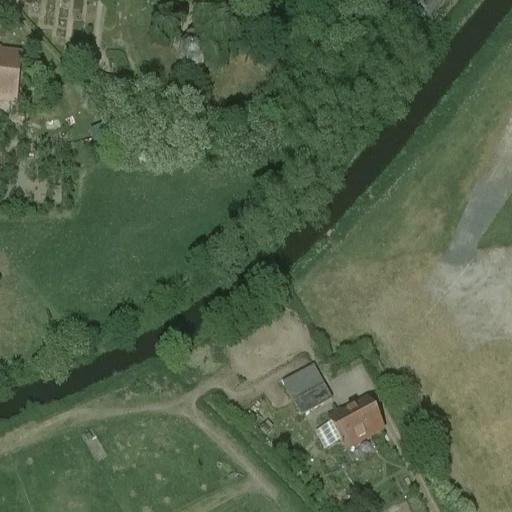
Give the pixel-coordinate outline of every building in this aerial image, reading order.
[(201,42),(187,41),(187,50),(181,54),(180,68),(184,73),(184,85),(197,86),(198,75),(204,70),(205,56),(201,51),(201,42)] [(19,60),(0,57),(0,104),(15,106),(20,62),(19,60)] [(104,156),(118,151),(109,126),(95,131),(104,156)] [(282,384),(294,406),(304,400),(325,389),(313,368),(282,384)] [(325,389),(304,400),(312,414),(332,403),(325,389)] [(304,400),(294,406),(302,420),(312,414),(304,400)] [(367,405),(330,425),(345,453),(382,434),(367,405)]
